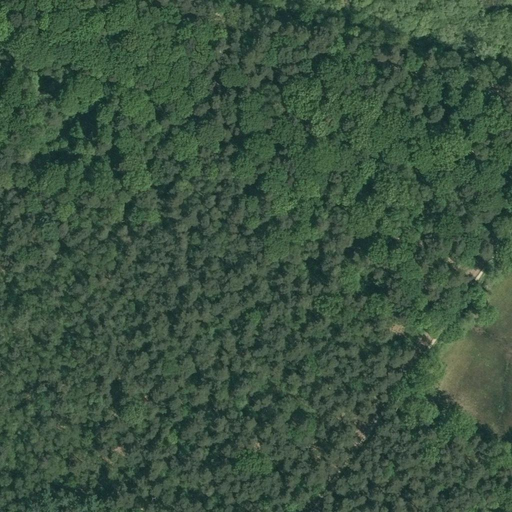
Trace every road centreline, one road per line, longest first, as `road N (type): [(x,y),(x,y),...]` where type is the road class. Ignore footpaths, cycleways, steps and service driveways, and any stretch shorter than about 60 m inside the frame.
road 1 (track): [(156,0),(511,96)]
road 2 (track): [(508,230),(311,511)]
